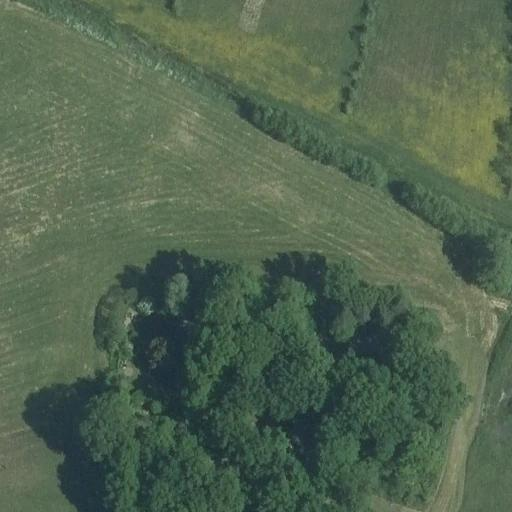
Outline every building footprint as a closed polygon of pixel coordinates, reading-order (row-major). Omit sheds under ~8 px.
[(400,319),(398,331),(409,333),(409,331),(413,332),(414,324),(410,323),(411,320),(400,319)] [(228,371),(240,376),(255,339),(253,338),(253,337),(245,334),(244,335),(242,334),(238,345),(178,330),(174,346),(232,361),(228,371)] [(353,338),(354,346),(349,346),(351,361),(391,354),(389,340),(365,344),(364,336),(353,338)] [(332,402),(332,401),(334,402),(339,396),(339,394),(349,384),(317,353),(300,371),(332,402)] [(330,409),(322,418),(328,424),(336,415),(330,409)] [(296,424),(286,444),(301,452),(309,456),(321,462),(331,442),(296,424)] [(394,442),(393,425),(383,425),(385,450),(390,449),(389,442),(394,442)] [(154,438),(154,439),(150,439),(151,447),(127,448),(127,464),(164,463),(164,447),(164,438),(154,438)] [(253,458),(207,466),(210,486),(256,479),(253,458)] [(325,468),(315,463),(308,476),(319,481),(325,468)] [(198,511),(206,511),(209,511),(203,500),(195,504),(198,511)]
